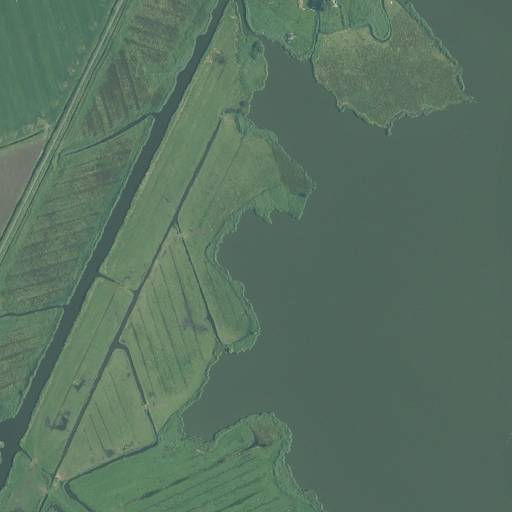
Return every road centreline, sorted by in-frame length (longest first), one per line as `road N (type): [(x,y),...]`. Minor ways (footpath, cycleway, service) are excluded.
road 1 (track): [(0,283),(137,0)]
road 2 (track): [(0,511),(128,283)]
road 3 (track): [(45,511),(60,480),(135,442),(141,410),(155,403)]
road 4 (track): [(0,409),(17,395),(51,321),(48,315),(0,322)]
